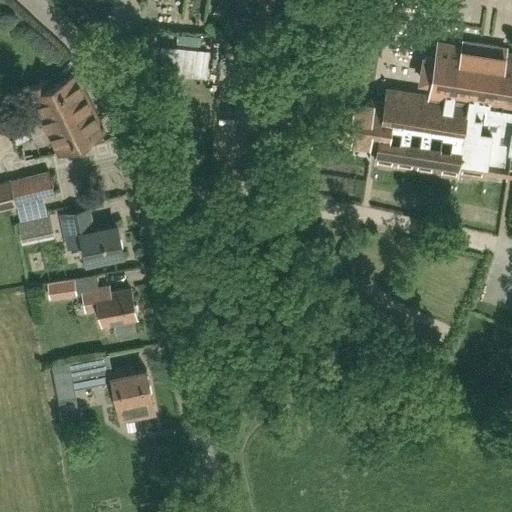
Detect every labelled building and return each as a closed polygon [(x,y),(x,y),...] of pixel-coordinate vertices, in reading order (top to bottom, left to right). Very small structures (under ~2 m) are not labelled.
[(262,34),(264,20),(243,18),(242,32),(262,34)] [(330,131),(343,133),(342,139),(378,145),(376,158),(457,172),(457,170),(485,175),(485,173),(487,164),(511,168),(511,52),(439,40),(437,55),(422,53),(418,82),(432,84),(431,93),(388,86),(386,99),(350,93),(346,111),(334,109),(330,131)] [(162,47),(161,65),(166,65),(166,71),(205,75),(207,52),(162,47)] [(30,87),(45,119),(87,98),(76,75),(52,87),(47,78),(30,87)] [(87,98),(45,119),(60,150),(103,129),(87,98)] [(16,204),(54,195),(48,169),(10,178),(16,204)] [(475,193),(474,214),(495,214),(495,194),(475,193)] [(87,260),(124,253),(118,223),(87,230),(82,209),(63,213),(70,246),(84,244),(87,260)] [(77,294),(74,276),(47,281),(50,298),(77,294)] [(137,312),(139,311),(138,303),(134,300),(131,286),(111,290),(110,284),(82,290),(86,309),(99,306),(102,323),(115,321),(118,334),(137,330),(135,317),(138,316),(137,313),(137,312)] [(400,342),(411,347),(417,333),(406,328),(400,342)] [(122,419),(155,412),(152,396),(153,396),(147,368),(135,370),(134,364),(111,369),(108,352),(69,360),(75,388),(104,381),(106,390),(115,388),(118,403),(119,402),(122,419)] [(144,437),(144,426),(128,425),(128,437),(144,437)]
